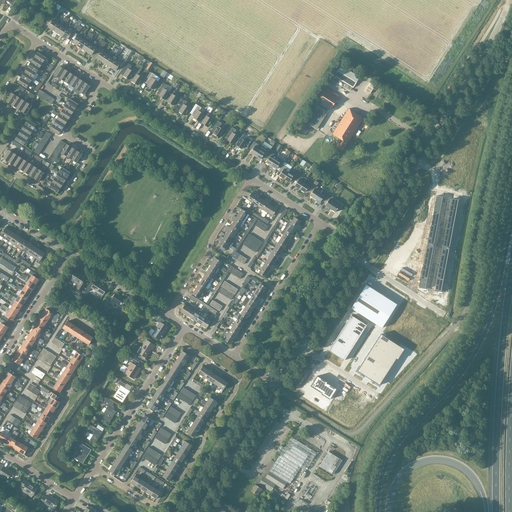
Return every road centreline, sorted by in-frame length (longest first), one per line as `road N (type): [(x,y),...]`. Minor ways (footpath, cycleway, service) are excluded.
road 1 (motorway): [(511,219),(477,347),(393,450),(377,511)]
road 2 (residential): [(94,468),(155,506),(175,488),(235,387),(175,339)]
road 3 (unclassified): [(360,248),(510,0)]
road 4 (motorway): [(511,269),(495,511)]
road 5 (residential): [(25,468),(100,338),(42,297)]
road 6 (residential): [(100,82),(68,130),(88,153),(61,198),(0,163)]
road 7 (residential): [(248,178),(100,82)]
road 8 (residential): [(233,357),(319,222)]
road 9 (residential): [(167,315),(248,178)]
road 10 (motorway): [(386,511),(399,475),(431,458),(462,466),(486,511)]
road 11 (residential): [(94,468),(175,339)]
road 12 (unclassified): [(193,511),(273,383)]
road 13 (unknown): [(225,460),(254,473),(288,418),(330,440)]
